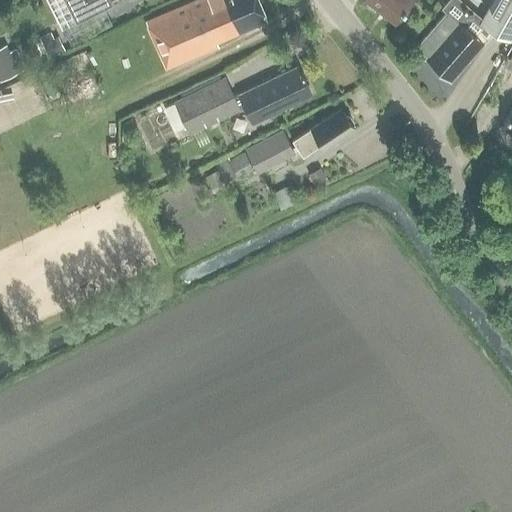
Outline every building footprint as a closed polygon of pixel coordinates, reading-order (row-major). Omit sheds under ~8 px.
[(65,0),(75,20),(113,0),(65,0)] [(216,41),(238,32),(265,20),(256,0),(199,0),(145,23),(165,68),(217,46),(216,44),(216,41)] [(364,0),(395,23),(412,0),(364,0)] [(446,12),(416,46),(427,56),(425,58),(424,57),(423,58),(450,81),(451,81),(450,80),(483,42),(478,38),(487,28),(509,40),(511,34),(511,0),(494,0),(484,18),(463,0),(448,0),(441,8),(446,12)] [(51,33),(39,38),(49,58),(65,50),(58,36),(54,38),(51,33)] [(224,78),(174,103),(189,134),(244,107),(252,122),(310,93),(301,76),(303,75),(301,71),(299,72),(297,67),(234,98),(224,78)] [(35,71),(0,87),(0,130),(34,115),(25,98),(43,89),(35,71)] [(511,107),(501,128),(511,133),(511,107)] [(246,149),(255,167),(258,172),(298,150),(302,156),(320,144),(323,148),(353,128),(340,108),(291,140),(295,145),(290,147),(282,131),(246,149)] [(244,153),(228,161),(236,175),(251,167),(244,153)] [(320,167),(307,175),(314,187),(327,180),(320,167)] [(291,184),(272,193),(280,210),(300,201),(291,184)]
